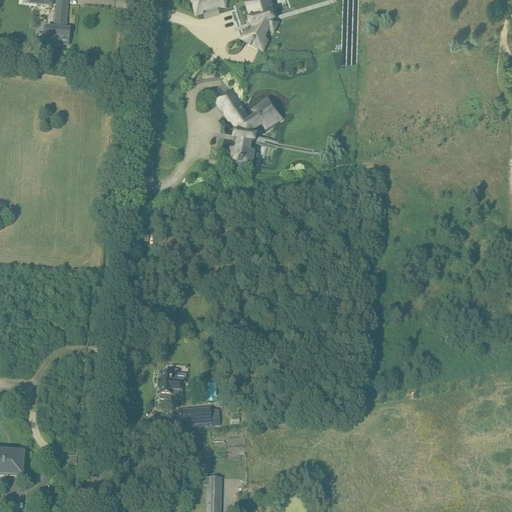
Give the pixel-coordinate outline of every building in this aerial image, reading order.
[(68,0),(57,0),(55,28),(47,27),(45,44),(68,47),(70,31),(65,30),(68,0)] [(192,0),(197,14),(201,13),(200,11),(213,7),(215,6),(217,6),(218,6),(224,7),(225,0),(192,0)] [(248,34),(244,41),(251,45),(253,47),(254,46),(260,50),(264,42),(262,42),(267,32),(273,35),(279,24),(273,21),(271,14),(268,15),(266,10),(269,10),(266,0),(248,6),(250,15),(253,14),(253,15),(255,20),(248,22),(248,23),(248,24),(249,29),(250,29),(250,30),(251,30),(253,29),(251,32),(250,35),(248,34)] [(240,113),(242,112),(230,94),(217,103),(229,121),(232,119),(239,130),(238,135),(235,134),(234,134),(234,135),(233,140),(233,141),(237,142),(235,151),(231,150),(229,163),(238,164),(237,165),(241,166),(242,165),(250,167),(253,154),(249,153),(250,144),(253,145),(254,144),(255,139),(255,138),(254,138),(252,137),(253,132),(262,125),(264,129),(280,118),(269,101),(253,113),(255,116),(247,122),(240,113)] [(166,326),(167,315),(156,315),(156,326),(166,326)] [(164,374),(164,379),(158,379),(158,385),(157,385),(158,393),(158,399),(161,399),(161,403),(171,402),(171,399),(174,398),(174,394),(180,394),(180,385),(176,385),(175,373),(164,374)] [(210,410),(182,412),(182,413),(184,413),(185,426),(184,426),(184,427),(211,424),(210,410)] [(200,453),(191,453),(191,466),(201,465),(200,453)] [(0,476),(4,477),(5,475),(20,476),(21,456),(0,454),(0,476)] [(220,511),(221,480),(207,479),(205,511),(220,511)]
